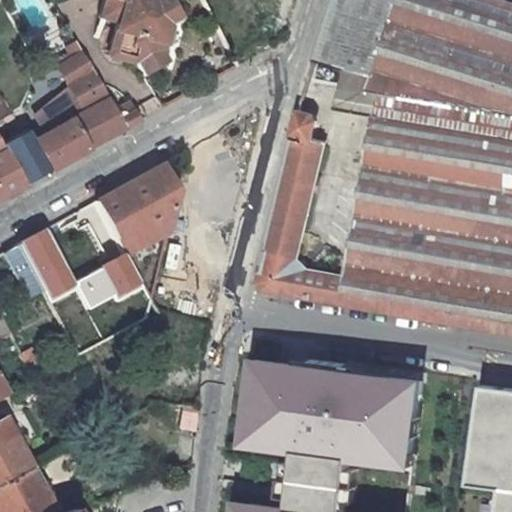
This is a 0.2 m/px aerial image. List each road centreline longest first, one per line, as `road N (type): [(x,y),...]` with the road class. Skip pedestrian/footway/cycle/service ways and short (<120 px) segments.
road 1 (residential): [(169,287),(511,346)]
road 2 (residential): [(0,223),(232,100)]
road 3 (residential): [(136,511),(169,287)]
road 4 (residential): [(169,287),(201,150),(232,100)]
road 5 (residential): [(232,100),(282,38),(297,0)]
